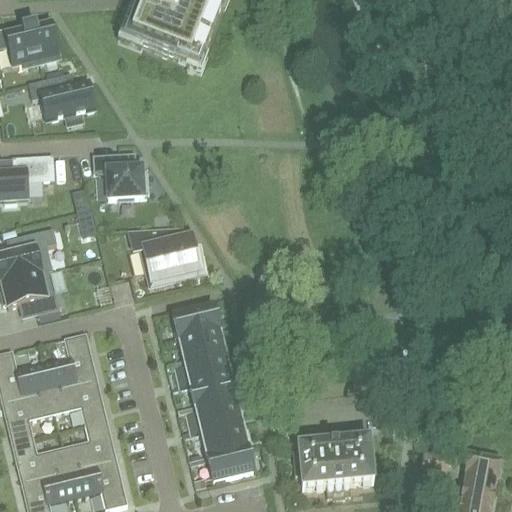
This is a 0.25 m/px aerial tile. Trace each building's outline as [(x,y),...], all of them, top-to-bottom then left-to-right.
[(227,0),(174,0),(184,4),(176,24),(135,8),(121,42),(199,73),(227,0)] [(5,40),(12,69),(21,66),(22,72),(43,67),(42,61),(57,57),(50,29),(35,33),(34,29),(22,32),(23,36),(5,40)] [(70,79),(27,89),(31,105),(40,103),(45,126),(94,114),(87,87),(73,90),(70,79)] [(129,159),(92,161),(93,178),(106,181),(108,204),(117,204),(117,207),(133,206),(133,203),(146,202),(147,204),(148,204),(146,176),(141,177),(141,172),(133,172),(129,169),(129,159)] [(0,176),(0,204),(3,204),(4,209),(16,208),(16,204),(27,203),(26,187),(53,185),(52,161),(12,164),(13,176),(0,176)] [(79,227),(93,223),(91,214),(77,217),(79,227)] [(180,232),(128,235),(133,257),(145,254),(150,279),(171,274),(174,287),(204,280),(198,256),(193,258),(189,242),(177,245),(174,234),(180,233),(180,232)] [(47,277),(52,276),(46,252),(56,249),(52,234),(21,242),(24,255),(0,261),(0,287),(0,288),(47,277)] [(6,310),(7,313),(33,307),(37,321),(59,315),(55,300),(53,300),(47,277),(0,288),(0,289),(1,289),(3,297),(0,297),(0,302),(2,311),(6,310)] [(218,335),(212,311),(172,321),(178,345),(218,335)] [(224,359),(218,335),(178,345),(184,368),(224,359)] [(96,382),(85,339),(63,344),(68,362),(42,368),(48,394),(96,382)] [(11,357),(0,359),(0,404),(0,405),(48,394),(42,368),(16,375),(11,357)] [(229,382),(224,359),(184,368),(190,392),(229,382)] [(84,430),(106,424),(96,382),(48,394),(54,419),(80,413),(84,430)] [(235,405),(229,382),(190,392),(195,415),(235,405)] [(0,405),(10,448),(32,442),(28,426),(54,419),(48,394),(0,405)] [(241,429),(235,405),(195,415),(201,438),(241,429)] [(116,467),(106,424),(84,430),(88,447),(62,453),(68,478),(116,467)] [(246,452),(241,429),(201,438),(207,462),(246,452)] [(32,442),(10,448),(20,490),(68,478),(62,453),(36,459),(32,442)] [(298,458),(294,458),(296,482),(301,481),(302,495),(373,488),(369,445),(298,452),(298,458)] [(429,474),(429,480),(444,482),(445,476),(448,459),(446,459),(447,453),(430,450),(429,456),(423,456),(420,473),(429,474)] [(246,452),(207,462),(212,486),(252,477),(246,452)] [(462,497),(492,503),(496,484),(497,485),(501,465),(469,459),(465,478),(466,479),(462,497)] [(103,511),(118,511),(126,510),(116,467),(68,478),(74,504),(100,497),(103,511)] [(20,490),(25,511),(48,511),(49,510),(74,504),(68,478),(20,490)] [(490,511),(492,503),(462,497),(459,511),(490,511)]
